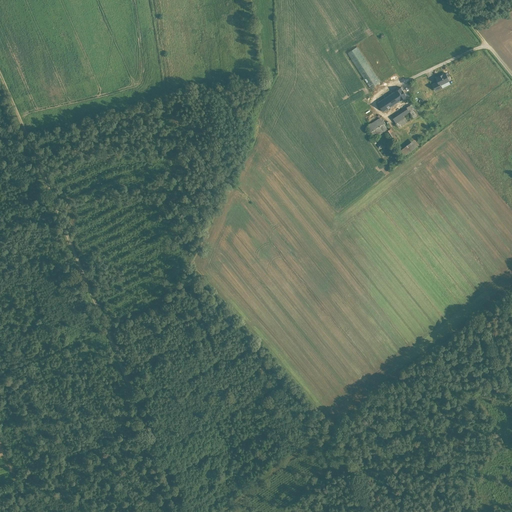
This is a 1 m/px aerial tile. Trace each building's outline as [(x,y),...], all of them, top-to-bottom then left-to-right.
[(380,82),(357,46),(347,53),(370,88),(380,82)] [(445,72),(436,77),(438,82),(440,85),(449,80),(450,79),(449,76),(447,76),(445,72)] [(438,82),(432,84),(435,90),(442,87),(440,85),(438,82)] [(401,87),(394,92),(391,93),(397,102),(400,100),(407,96),(401,87)] [(391,93),(378,103),(383,111),(397,102),(391,93)] [(407,107),(401,111),(403,116),(403,115),(407,113),(409,112),(407,107)] [(401,111),(392,117),(396,123),(404,117),(403,115),(403,116),(401,111)] [(404,117),(396,123),(399,127),(407,122),(404,117)] [(380,118),(368,126),(375,137),(387,129),(380,118)] [(413,140),(399,151),(403,156),(417,146),(413,140)]
